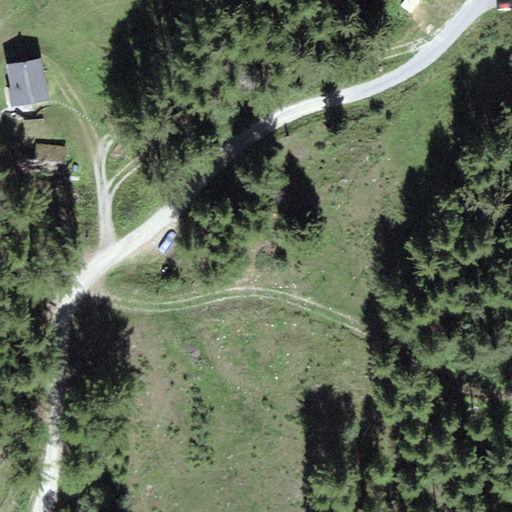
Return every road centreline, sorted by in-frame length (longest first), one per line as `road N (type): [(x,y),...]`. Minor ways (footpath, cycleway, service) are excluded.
road 1 (track): [(72,292),(158,308),(241,286),(321,305),(459,389),(511,392)]
road 2 (track): [(112,258),(228,151),(294,106),(397,79),(434,54),(476,0)]
road 3 (track): [(112,258),(101,151),(173,63),(204,0)]
road 4 (track): [(45,511),(54,489),(61,333),(72,292),(112,258)]
